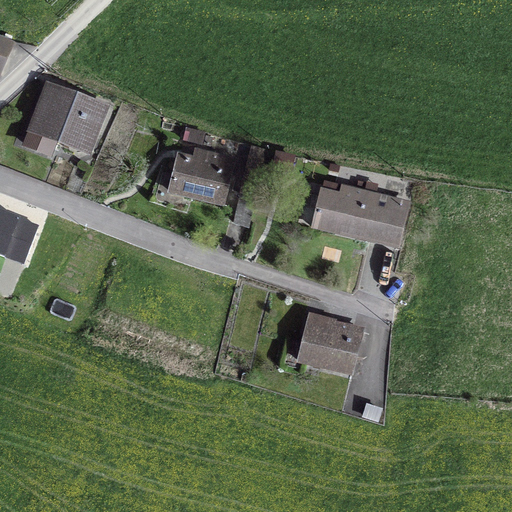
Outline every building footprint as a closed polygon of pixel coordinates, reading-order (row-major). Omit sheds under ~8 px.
[(0,56),(3,59),(7,60),(13,45),(0,39),(0,56)] [(106,109),(50,87),(33,132),(89,153),(106,109)] [(202,158),(200,165),(181,160),(172,195),(225,208),(236,167),(202,158)] [(250,227),(263,169),(249,165),(235,224),(250,227)] [(315,229),(397,251),(408,208),(344,192),(342,200),(323,195),(315,229)] [(0,255),(24,265),(38,227),(0,212),(0,255)] [(332,322),(311,317),(303,363),(356,375),(365,331),(332,325),(332,322)]
